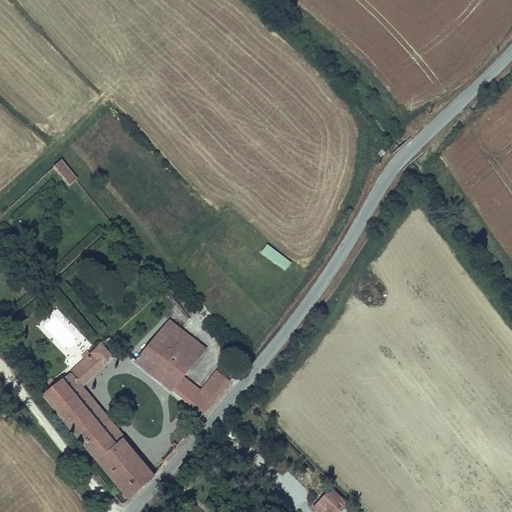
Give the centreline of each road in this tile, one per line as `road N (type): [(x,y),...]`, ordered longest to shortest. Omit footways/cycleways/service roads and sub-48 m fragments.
road 1 (tertiary): [(511,50),(390,170),(242,387),(181,467),(134,511)]
road 2 (track): [(0,367),(118,511)]
